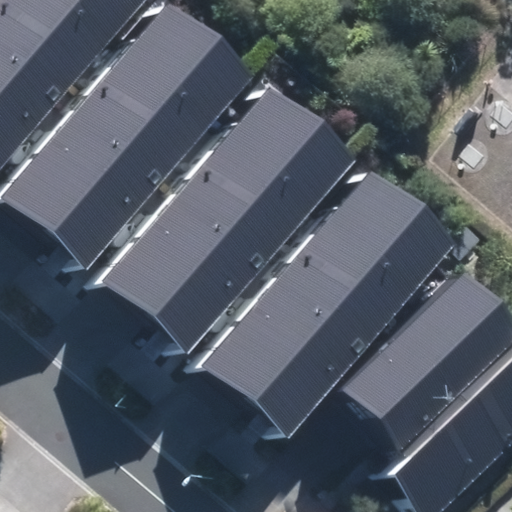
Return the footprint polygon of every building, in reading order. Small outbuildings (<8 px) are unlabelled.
[(0,0),(0,152),(133,0),(0,0)] [(0,179),(0,218),(65,275),(240,75),(155,2),(0,179)] [(83,284),(168,357),(343,157),(258,84),(83,284)] [(186,369),(270,443),(445,243),(361,169),(186,369)] [(372,474),(407,511),(441,511),(511,446),(511,324),(464,273),(339,390),(397,451),(372,474)]
